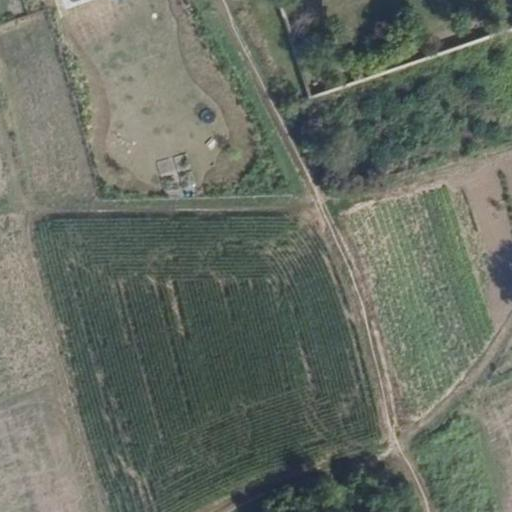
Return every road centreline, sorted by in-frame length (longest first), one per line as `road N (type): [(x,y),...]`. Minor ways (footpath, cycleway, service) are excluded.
road 1 (track): [(223,0),(366,300),(397,450),(428,511)]
road 2 (track): [(24,209),(323,202),(511,150)]
road 3 (track): [(397,450),(332,482),(230,511)]
